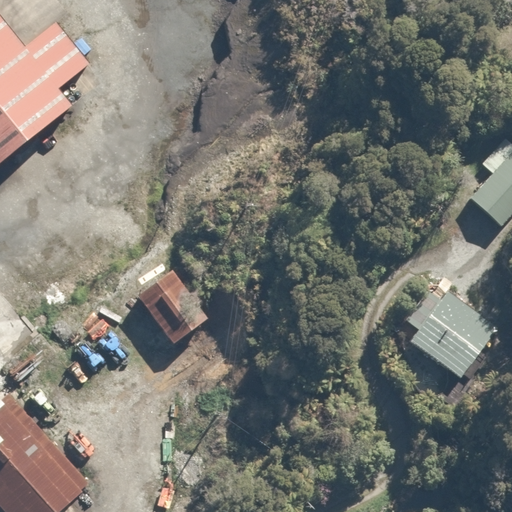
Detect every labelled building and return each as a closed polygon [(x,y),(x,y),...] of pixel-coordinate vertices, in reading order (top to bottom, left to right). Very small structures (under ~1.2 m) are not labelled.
[(0,151),(64,98),(0,21),(0,151)] [(462,186),(465,187),(511,193),(511,128),(470,123),(462,186)] [(169,264),(132,294),(172,345),(209,316),(169,264)] [(409,323),(401,335),(467,383),(487,356),(478,349),(494,327),(444,290),(436,300),(421,289),(401,317),(409,323)] [(78,511),(82,509),(0,412),(0,511),(78,511)]
